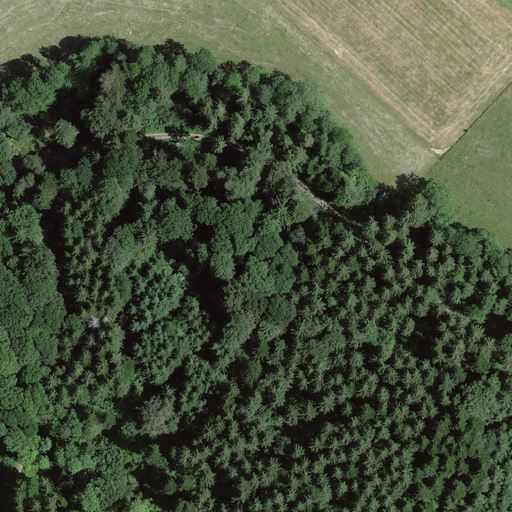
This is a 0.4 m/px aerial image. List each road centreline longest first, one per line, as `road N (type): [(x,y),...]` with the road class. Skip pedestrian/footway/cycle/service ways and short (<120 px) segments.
road 1 (track): [(53,156),(54,242),(68,329),(7,511)]
road 2 (track): [(0,179),(53,156),(148,135),(226,140),(287,172)]
road 3 (track): [(511,359),(287,172)]
